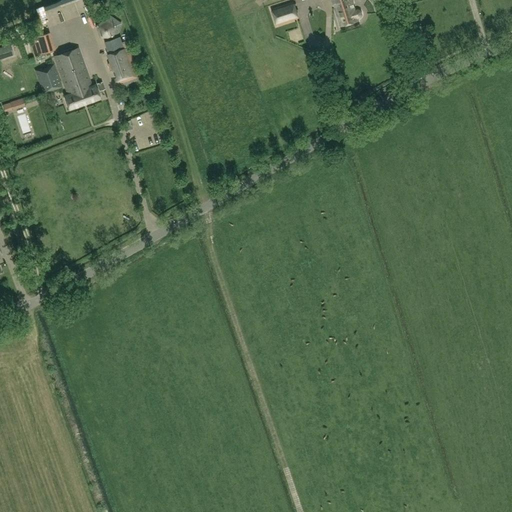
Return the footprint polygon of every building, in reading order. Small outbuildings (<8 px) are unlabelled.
[(342,1),(343,0),(331,0),(334,8),(343,5),(342,1)] [(343,5),(334,8),(339,26),(357,21),(356,18),(359,17),(361,15),(359,11),(357,9),(354,10),(352,4),(353,4),(351,0),(343,0),(342,1),(343,5)] [(297,18),(292,2),(271,8),(275,24),(297,18)] [(102,35),(112,35),(115,26),(106,20),(99,26),(102,35)] [(34,38),(39,55),(54,50),(49,32),(34,38)] [(124,48),(120,37),(105,42),(109,53),(108,54),(111,62),(108,63),(110,70),(114,69),(116,70),(118,77),(117,79),(119,83),(121,82),(122,85),(138,80),(137,77),(139,76),(129,47),(124,48)] [(53,57),(66,94),(64,95),(69,110),(100,99),(95,85),(92,86),(79,48),(53,57)] [(54,65),(36,71),(43,93),(61,87),(54,65)] [(24,96),(12,99),(14,108),(26,105),(24,96)]
